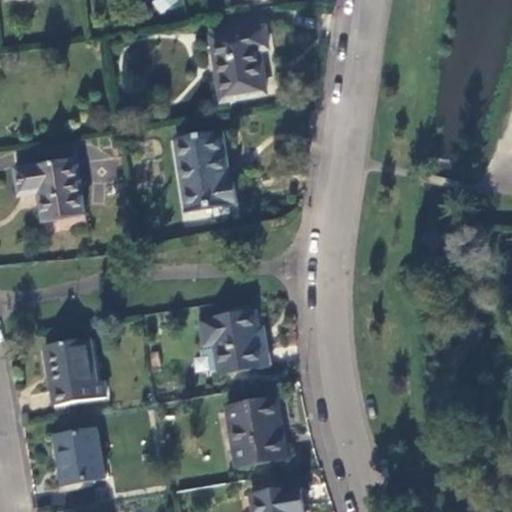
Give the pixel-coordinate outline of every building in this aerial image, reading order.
[(177,0),(150,0),(160,15),(179,3),(177,0)] [(265,31),(212,40),(221,104),(268,97),(261,52),(268,51),(265,31)] [(223,136),(175,144),(185,215),(239,206),(235,183),(231,184),(223,136)] [(83,215),(75,163),(14,172),(17,195),(37,193),(41,222),(83,215)] [(256,309),(199,317),(203,342),(213,341),(218,370),(265,363),(256,309)] [(42,342),(51,400),(104,393),(101,376),(92,377),(85,335),(42,342)] [(276,396),(225,404),(234,463),(286,455),(276,396)] [(106,472),(98,422),(52,429),(60,479),(106,472)] [(302,511),(298,483),(249,490),(252,511),(302,511)]
